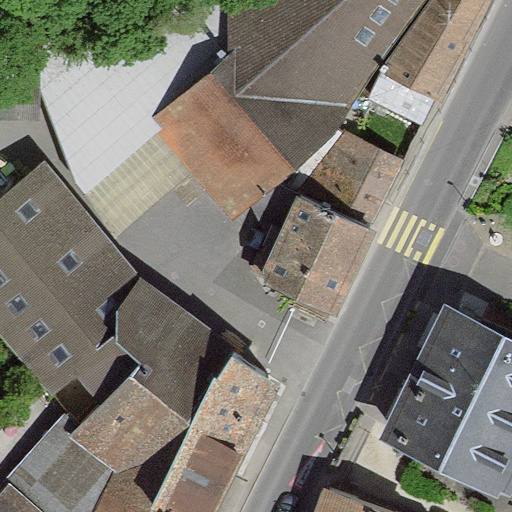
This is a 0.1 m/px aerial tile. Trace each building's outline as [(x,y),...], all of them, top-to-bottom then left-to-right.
[(293,300),(328,316),(369,224),(400,158),(332,125),(376,59),(438,89),(483,0),(194,0),(124,39),(107,48),(116,61),(55,88),(89,192),(119,227),(174,179),(191,201),(212,186),(234,211),(281,169),(302,190),(284,229),(275,225),(257,267),(298,286),(293,300)] [(0,38),(0,108),(36,109),(37,39),(0,38)] [(132,371),(179,306),(140,280),(45,164),(0,199),(0,322),(52,389),(106,350),(132,371)] [(511,481),(511,333),(451,302),(386,428),(507,491),(511,481)] [(12,484),(45,511),(209,511),(274,380),(179,306),(132,371),(72,439),(58,431),(12,484)] [(0,511),(45,511),(12,484),(0,498),(0,511)] [(409,511),(335,486),(326,511),(409,511)]
